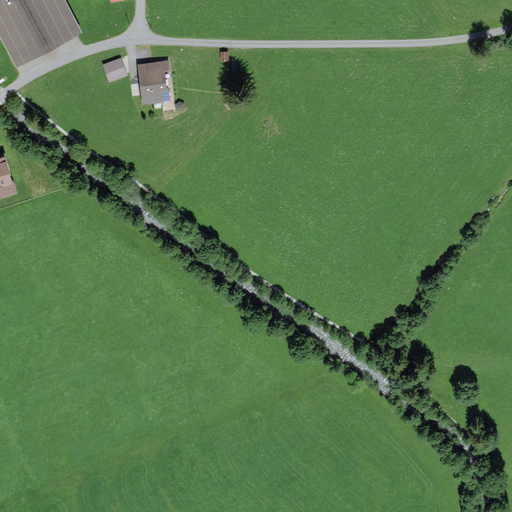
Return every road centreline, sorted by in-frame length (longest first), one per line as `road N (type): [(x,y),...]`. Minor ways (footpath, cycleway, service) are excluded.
road 1 (residential): [(139,39),(415,43),(511,27)]
road 2 (residential): [(7,92),(70,57),(139,39)]
